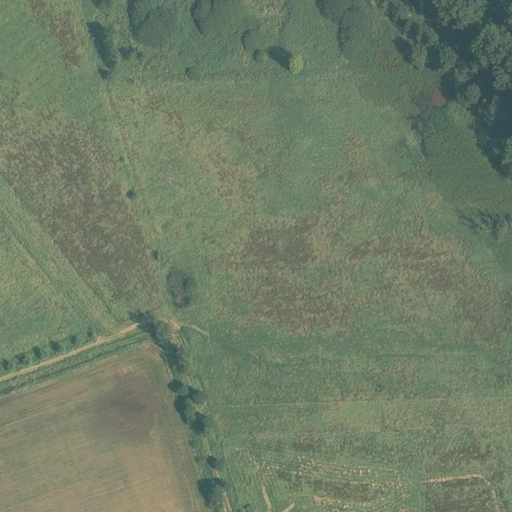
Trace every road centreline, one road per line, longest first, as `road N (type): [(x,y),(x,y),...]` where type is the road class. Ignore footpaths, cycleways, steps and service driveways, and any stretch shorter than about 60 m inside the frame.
road 1 (track): [(500,360),(414,342),(228,344),(177,318),(156,318)]
road 2 (track): [(228,511),(171,334),(156,318)]
road 3 (track): [(112,338),(0,193)]
